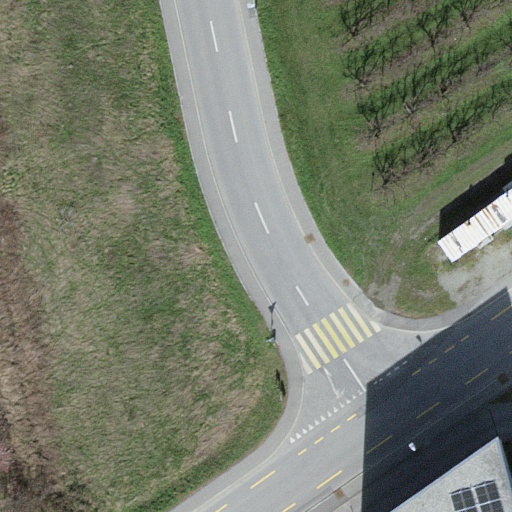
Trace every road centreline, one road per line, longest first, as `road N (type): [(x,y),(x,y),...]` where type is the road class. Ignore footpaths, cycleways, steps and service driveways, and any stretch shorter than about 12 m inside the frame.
road 1 (unclassified): [(389,415),(330,337),(266,229),(246,176),(208,0)]
road 2 (unclassified): [(389,415),(255,511)]
road 3 (unclassified): [(511,330),(389,415)]
